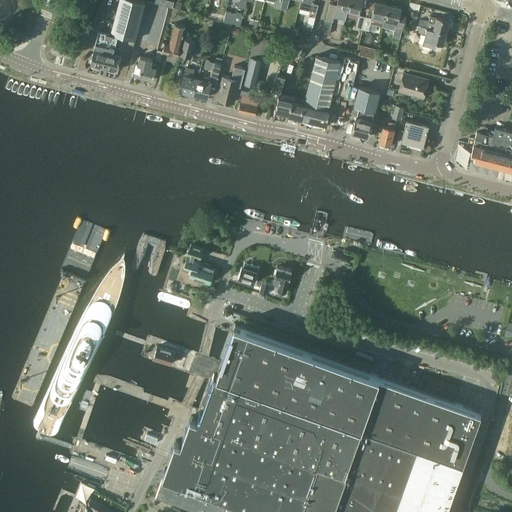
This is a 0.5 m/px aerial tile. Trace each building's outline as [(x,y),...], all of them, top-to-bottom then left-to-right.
[(99,29),(94,47),(89,63),(117,71),(122,54),(114,52),(118,35),(136,40),(145,0),(118,0),(110,33),(99,29)] [(300,0),(299,7),(310,10),(306,25),(313,27),(315,17),(314,17),(318,4),(312,3),(313,1),(313,0),(300,0)] [(345,19),(347,10),(349,0),(336,0),(336,5),(329,3),(326,19),(332,21),(334,16),(345,19)] [(362,0),(349,0),(347,10),(359,13),(362,0)] [(376,1),(372,16),(371,16),(371,18),(365,16),(362,29),(369,31),(371,23),(383,26),(388,4),(376,1)] [(77,7),(70,4),(68,11),(75,13),(77,7)] [(401,7),(388,4),(383,26),(394,29),(392,37),(399,39),(402,29),(405,14),(400,13),(401,7)] [(227,8),(224,19),(240,24),(243,12),(227,8)] [(405,14),(402,29),(405,20),(416,23),(419,12),(408,9),(406,15),(405,14)] [(355,27),(362,29),(365,16),(358,15),(355,27)] [(449,20),(436,17),(430,15),(428,22),(421,20),(419,25),(433,29),(446,32),(449,20)] [(178,55),(185,24),(175,22),(169,44),(164,43),(162,51),(178,55)] [(443,44),(446,32),(433,29),(419,25),(418,31),(425,33),(422,45),(435,48),(437,42),(443,44)] [(185,38),(180,55),(190,58),(195,40),(185,38)] [(255,39),(250,56),(244,83),(256,86),(263,59),(265,60),(269,43),(255,39)] [(358,53),(376,56),(378,46),(360,42),(358,53)] [(135,64),(133,72),(139,74),(138,76),(153,79),(156,69),(151,68),(153,59),(140,55),(138,61),(137,64),(135,64)] [(316,55),(304,104),(300,118),(326,125),(330,109),(328,109),(340,61),(316,55)] [(221,62),(215,61),(211,75),(217,77),(221,62)] [(223,74),(218,98),(233,102),(237,85),(241,86),(246,67),(235,64),(231,76),(223,74)] [(194,94),(198,77),(193,76),(195,68),(187,66),(185,74),(180,90),(194,94)] [(424,96),(428,80),(404,73),(399,90),(424,96)] [(296,97),(281,93),(285,76),(278,74),(272,98),(278,99),(275,111),(288,114),(291,101),(295,101),(296,97)] [(203,79),(198,77),(194,94),(207,97),(211,81),(210,81),(211,77),(204,75),(203,79)] [(380,91),(359,86),(354,105),(359,106),(356,115),(352,132),(368,136),(373,120),(372,119),(374,110),(375,111),(380,91)] [(242,95),(238,111),(254,115),(259,99),(248,96),(249,92),(241,90),(240,94),(242,95)] [(291,101),(288,114),(288,115),(300,118),(304,104),(295,101),(291,101)] [(392,116),(401,118),(404,106),(395,104),(392,116)] [(401,142),(423,148),(429,125),(406,119),(401,142)] [(394,128),(395,123),(389,122),(387,127),(383,126),(379,142),(390,145),(394,129),(394,128)] [(511,130),(509,130),(495,126),(493,135),(477,131),(473,143),(471,154),(475,155),(474,160),(511,170),(511,130)] [(455,159),(468,162),(472,146),(459,143),(455,159)] [(203,261),(203,263),(199,261),(204,247),(191,243),(187,254),(189,255),(187,263),(194,265),(191,276),(210,282),(215,267),(210,266),(211,263),(203,261)] [(349,262),(351,255),(343,253),(345,250),(337,247),(336,250),(333,249),(331,256),(349,262)] [(242,266),(239,276),(254,281),(256,276),(258,271),(260,266),(245,261),(243,266),(242,266)] [(272,278),(272,279),(272,280),(272,281),(272,282),(273,283),(278,288),(278,289),(286,291),(289,280),(290,280),(293,269),(278,265),(275,275),(274,276),(273,276),(273,277),(272,278)] [(260,291),(260,292),(265,294),(269,282),(263,280),(262,285),(260,291)] [(168,284),(167,289),(172,292),(176,290),(177,285),(173,282),(168,284)] [(444,511),(463,461),(481,410),(235,323),(232,332),(222,361),(217,374),(214,373),(210,386),(201,410),(198,418),(191,415),(182,441),(176,439),(172,450),(170,456),(156,494),(207,511),(444,511)] [(172,361),(179,363),(181,358),(174,355),(156,349),(152,362),(170,367),(172,361)] [(193,362),(196,354),(189,351),(186,360),(193,362)] [(454,393),(451,392),(452,388),(441,386),(439,394),(453,397),(454,393)] [(115,511),(91,498),(88,503),(83,501),(77,511),(78,511),(115,511)]
